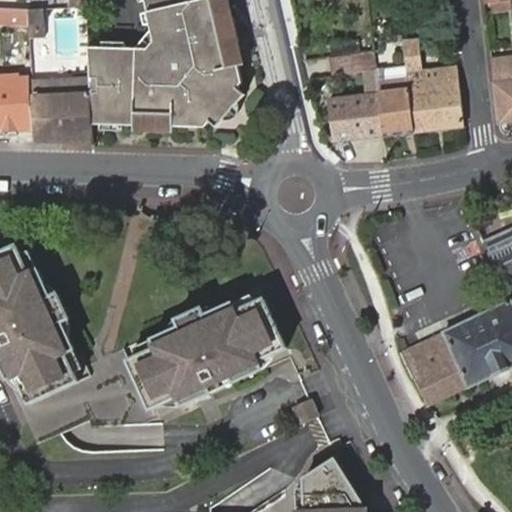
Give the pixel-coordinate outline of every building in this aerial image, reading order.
[(90,86),(91,126),(202,128),(208,122),(215,129),(226,116),(214,105),(220,96),(233,108),(244,95),(238,90),(244,81),(224,0),(145,0),(155,48),(88,48),(90,86)] [(510,0),(494,0),(489,1),(490,11),(511,9),(511,6),(511,4),(510,0)] [(0,23),(29,24),(29,7),(7,6),(0,6),(0,23)] [(373,38),(329,43),(332,57),(375,50),(373,38)] [(465,128),(458,66),(424,70),(420,42),(405,43),(408,67),(409,76),(415,133),(465,128)] [(380,96),(385,136),(415,133),(409,76),(408,67),(386,70),(385,56),(376,56),(380,96)] [(511,62),(508,63),(492,65),(499,124),(499,125),(511,123),(511,62)] [(0,131),(28,131),(27,85),(18,86),(18,81),(0,81),(0,131)] [(31,85),(33,144),(92,145),(91,126),(90,86),(31,85)] [(214,105),(226,116),(233,108),(220,96),(214,105)] [(332,142),(385,136),(380,96),(327,102),(332,142)] [(427,407),(511,368),(511,227),(484,240),(510,303),(402,353),(427,407)] [(12,248),(0,253),(0,369),(6,382),(15,377),(21,391),(29,407),(76,383),(72,374),(63,355),(72,350),(64,336),(59,324),(66,320),(55,297),(48,301),(41,287),(35,274),(27,278),(17,258),(12,248)] [(26,254),(17,258),(27,278),(35,274),(26,254)] [(45,285),(41,287),(48,301),(55,297),(52,292),(49,288),(45,285)] [(228,301),(233,311),(251,302),(247,293),(228,301)] [(178,326),(150,338),(154,346),(135,356),(126,360),(149,409),(162,403),(176,396),(180,406),(260,368),(255,358),(272,351),(283,346),(261,297),(251,302),(233,311),(228,301),(218,307),(202,315),(198,307),(174,318),(178,326)] [(205,305),(198,307),(202,315),(218,307),(212,306),(205,305)] [(66,320),(59,324),(64,336),(67,329),(67,325),(66,320)] [(132,348),(135,356),(154,346),(150,338),(132,348)] [(72,350),(63,355),(72,374),(79,371),(72,350)] [(272,353),(272,351),(255,358),(260,368),(267,361),(271,357),(272,353)] [(18,393),(21,391),(15,377),(6,382),(10,386),(14,390),(18,393)] [(176,396),(162,403),(164,406),(171,407),(175,407),(180,406),(176,396)] [(299,403),(307,420),(320,413),(312,397),(299,403)] [(294,511),(362,511),(355,500),(361,496),(340,461),(302,478),(303,510),(295,510),(294,511)]
